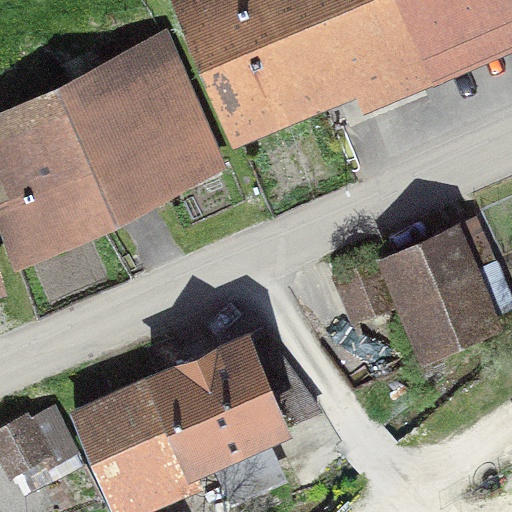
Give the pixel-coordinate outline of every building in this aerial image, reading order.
[(430,93),(392,0),(169,0),(230,152),(335,110),(343,128),(430,93)] [(511,0),(392,0),(430,93),(511,60),(511,38),(510,33),(511,32),(511,0)] [(223,155),(164,33),(0,111),(0,152),(20,194),(0,204),(0,225),(14,255),(223,155)] [(458,208),(372,249),(396,299),(419,347),(511,303),(511,284),(498,254),(501,253),(481,209),(463,218),(458,208)] [(346,322),(396,299),(372,249),(322,272),(346,322)] [(133,380),(74,405),(110,491),(284,418),(248,332),(198,353),(133,380)] [(49,401),(0,430),(0,433),(33,489),(84,458),(49,401)]
